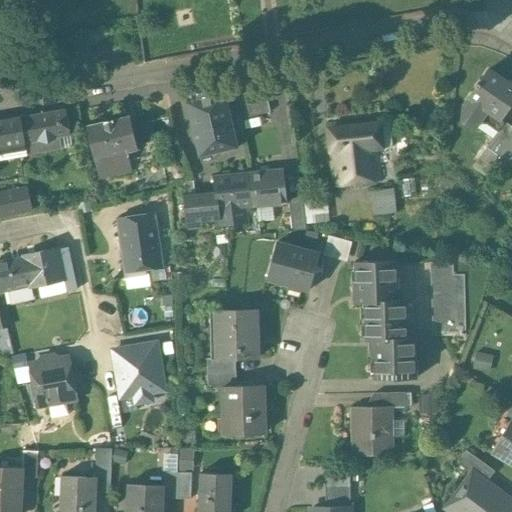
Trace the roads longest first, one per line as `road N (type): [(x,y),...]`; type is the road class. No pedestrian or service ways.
road 1 (residential): [(0,105),(504,22)]
road 2 (residential): [(308,339),(305,391),(273,511)]
